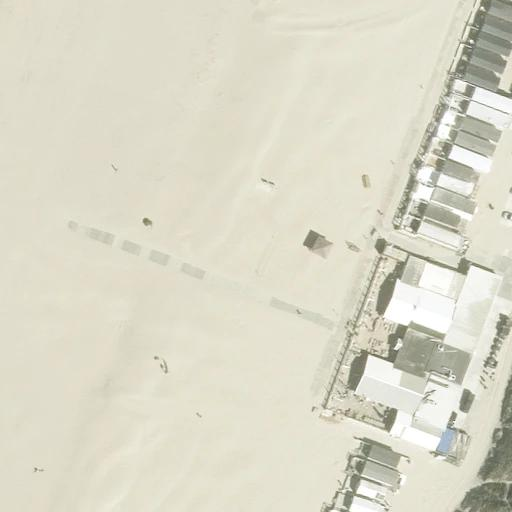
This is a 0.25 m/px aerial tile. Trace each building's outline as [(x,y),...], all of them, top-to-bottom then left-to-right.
[(511,1),(506,0),(488,0),(460,79),(492,91),(511,34),(511,1)] [(480,167),(502,94),(462,82),(440,155),(480,167)] [(431,169),(411,231),(455,245),(459,233),(447,230),(459,194),(462,195),(471,166),(421,150),(417,164),(431,169)] [(383,318),(409,328),(402,347),(394,367),(368,358),(354,395),(401,412),(396,425),(397,425),(392,438),(430,454),(456,385),(469,349),(476,325),(492,281),(474,274),(470,283),(461,280),(462,278),(450,274),(413,261),(404,285),(396,282),(383,318)] [(374,443),(360,473),(397,490),(404,475),(394,470),(400,456),(374,443)] [(359,478),(348,511),(372,511),(378,497),(383,499),(386,487),(359,478)]
